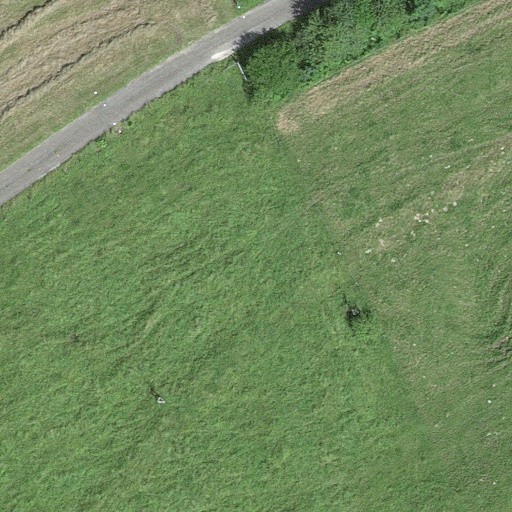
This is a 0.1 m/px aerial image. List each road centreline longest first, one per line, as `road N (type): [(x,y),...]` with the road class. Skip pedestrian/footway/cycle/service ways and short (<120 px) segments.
road 1 (track): [(511,150),(397,226),(291,312),(195,407),(107,511)]
road 2 (track): [(305,0),(202,53),(0,188)]
